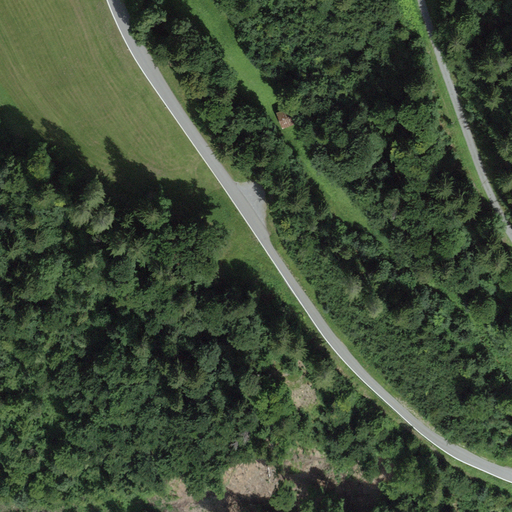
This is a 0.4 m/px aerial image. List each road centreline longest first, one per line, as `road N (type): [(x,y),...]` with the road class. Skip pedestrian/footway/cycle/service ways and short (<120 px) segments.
road 1 (tertiary): [(114,0),(147,64),(348,358),(447,447),(511,475)]
road 2 (track): [(420,0),(487,192),(511,230)]
